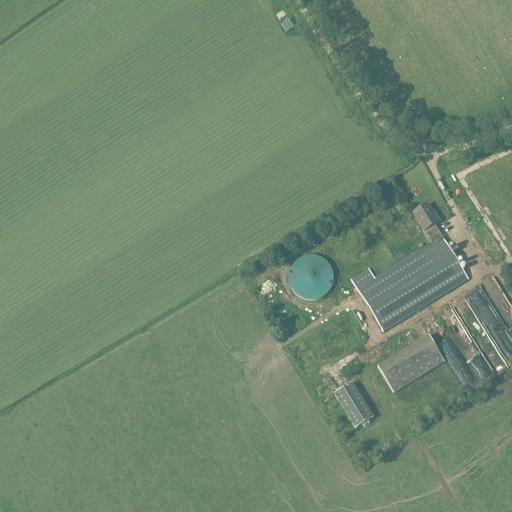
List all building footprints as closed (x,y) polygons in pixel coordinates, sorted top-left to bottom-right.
[(469,281),(444,242),(435,226),(440,223),(436,215),(434,216),(427,206),(413,214),(425,232),(423,233),(430,244),(374,278),(369,270),(351,281),(383,334),(469,281)] [(312,302),(314,302),(316,301),(318,301),(320,300),(321,299),(323,298),(325,297),(326,296),(328,295),(329,293),(330,292),(331,290),(332,288),(333,286),(333,284),(333,282),(334,280),(334,278),(333,277),(333,275),(333,273),(332,271),(331,269),(330,267),(329,266),(328,264),(326,263),(325,262),(323,261),(322,260),(320,259),(318,258),(316,258),(314,257),(312,257),(311,257),(309,257),(307,258),(305,258),(303,259),(301,260),(300,260),(298,262),(297,263),(295,264),(294,266),(293,267),(292,269),(291,270),(290,272),(290,274),(289,276),(289,278),(289,280),(289,282),(289,284),(290,286),(290,287),(291,289),(292,291),(293,293),(295,294),(296,296),(297,297),(299,298),(301,299),(302,300),(304,301),(306,301),(308,301),(310,302),(312,302)] [(428,337),(377,368),(394,395),(445,363),(428,337)] [(280,372),(287,369),(283,360),(277,363),(280,372)] [(374,419),(353,384),(332,397),(353,432),(374,419)]
